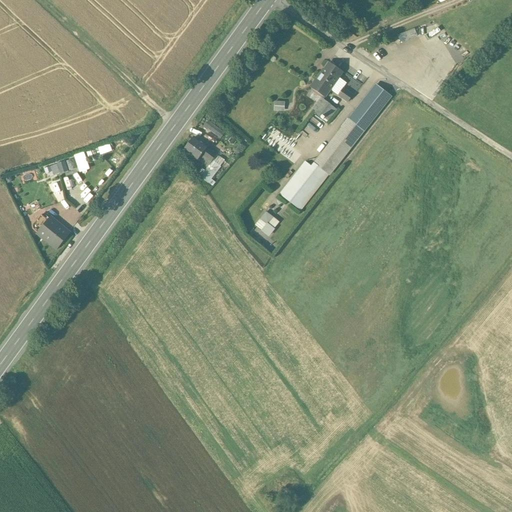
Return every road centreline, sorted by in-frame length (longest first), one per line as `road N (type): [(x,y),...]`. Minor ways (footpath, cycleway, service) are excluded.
road 1 (primary): [(0,363),(268,0)]
road 2 (residential): [(276,0),(511,156)]
